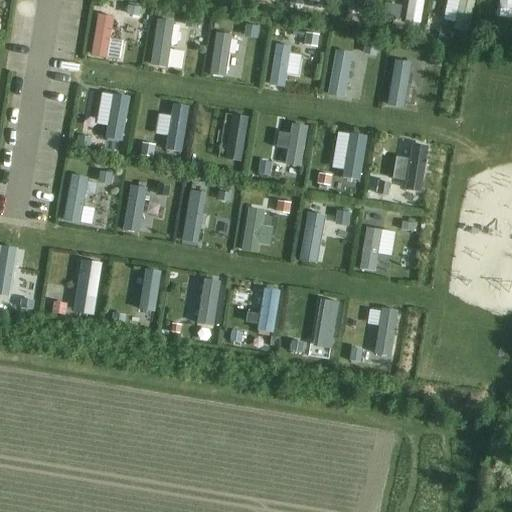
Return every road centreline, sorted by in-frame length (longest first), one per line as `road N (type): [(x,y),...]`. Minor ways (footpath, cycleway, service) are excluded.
road 1 (track): [(0,364),(511,432)]
road 2 (residential): [(16,216),(50,0)]
